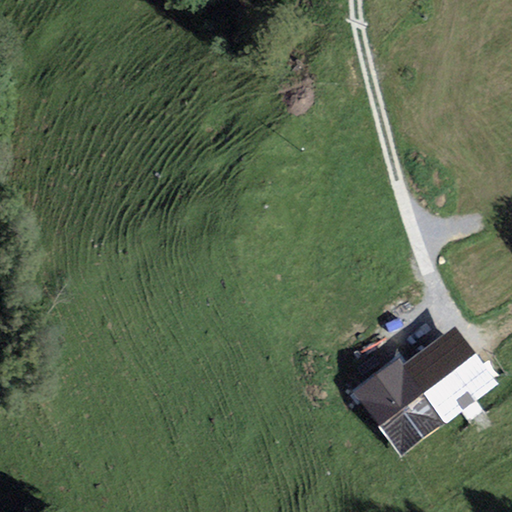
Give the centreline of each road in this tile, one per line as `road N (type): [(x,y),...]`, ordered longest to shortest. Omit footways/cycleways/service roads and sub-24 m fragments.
road 1 (track): [(355,0),(366,69),(427,271)]
road 2 (track): [(465,0),(366,69)]
